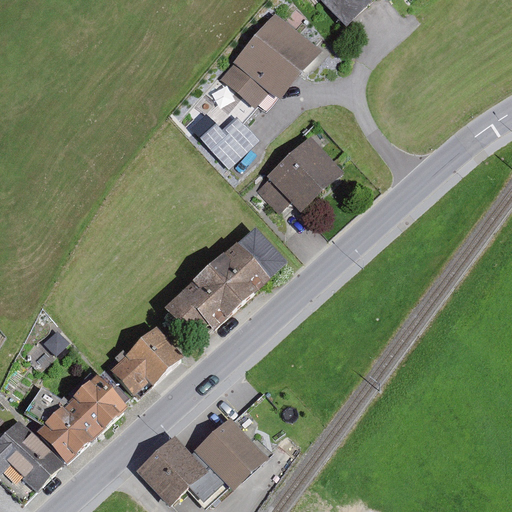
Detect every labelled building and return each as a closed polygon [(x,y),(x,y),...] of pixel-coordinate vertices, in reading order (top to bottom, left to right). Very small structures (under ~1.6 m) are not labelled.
[(319,0),(348,34),(388,0),(319,0)] [(274,18),(219,82),(257,114),(269,100),(281,109),(323,59),(274,18)] [(193,133),(230,174),(260,147),(237,121),(221,135),(208,120),(193,133)] [(310,139),(258,189),(280,212),(290,202),(302,215),(344,175),(310,139)] [(239,255),(166,321),(191,349),(207,334),(217,344),(274,293),(239,255)] [(156,336),(112,379),(135,403),(149,390),(153,394),(184,365),(156,336)] [(98,386),(38,443),(68,474),(127,417),(98,386)] [(18,426),(0,443),(0,480),(28,509),(64,474),(18,426)] [(229,426),(195,457),(234,499),(268,468),(229,426)] [(176,445),(138,480),(166,511),(177,511),(210,482),(176,445)]
